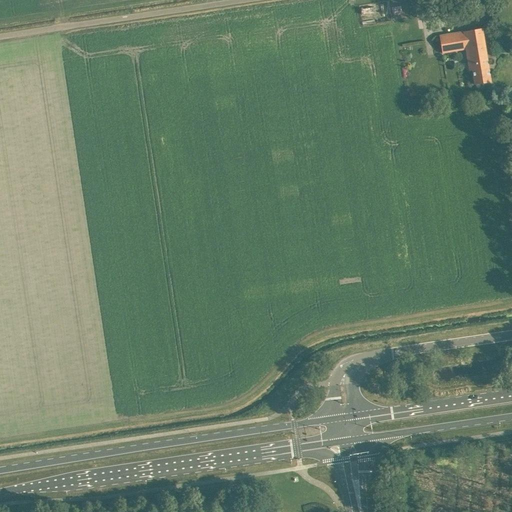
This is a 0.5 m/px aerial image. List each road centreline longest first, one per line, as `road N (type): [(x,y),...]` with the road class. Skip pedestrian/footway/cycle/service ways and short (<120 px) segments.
road 1 (primary): [(337,417),(0,470)]
road 2 (primary): [(0,491),(304,445)]
road 3 (unclassified): [(0,35),(242,0)]
road 4 (unclassified): [(511,334),(368,359),(342,377)]
road 5 (primary): [(511,392),(357,415)]
road 6 (primary): [(360,438),(511,415)]
